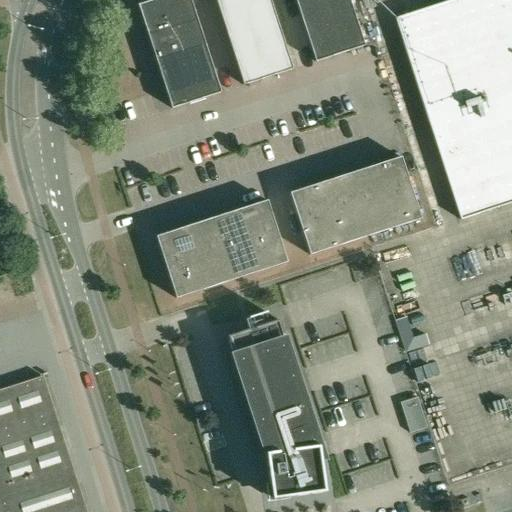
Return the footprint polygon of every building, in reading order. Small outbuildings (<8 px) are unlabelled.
[(220,93),(220,92),(190,0),(155,0),(152,1),(147,10),(140,13),(171,109),(220,93)] [(215,0),(243,85),(292,69),(269,0),(215,0)] [(364,46),(364,45),(349,0),(295,0),(315,62),(364,46)] [(511,202),(511,0),(452,0),(395,19),(461,220),(511,202)] [(373,166),(393,228),(421,219),(400,157),(373,166)] [(345,175),(365,237),(393,228),(373,166),(345,175)] [(317,184),(337,246),(365,237),(345,175),(317,184)] [(337,246),(317,184),(289,193),(309,255),(337,246)] [(239,210),(259,272),(287,263),(267,201),(239,210)] [(211,219),(231,281),(259,272),(239,210),(211,219)] [(183,228),(203,290),(231,281),(211,219),(183,228)] [(156,237),(176,299),(203,290),(183,228),(156,237)] [(457,302),(468,331),(511,314),(511,304),(505,284),(457,302)] [(267,448),(269,453),(265,453),(271,500),(325,492),(318,446),(315,446),(313,433),(315,433),(278,320),(227,337),(263,450),(267,448)] [(432,323),(415,329),(419,338),(410,342),(433,404),(459,395),(432,323)] [(86,511),(43,377),(0,390),(0,511),(86,511)]
